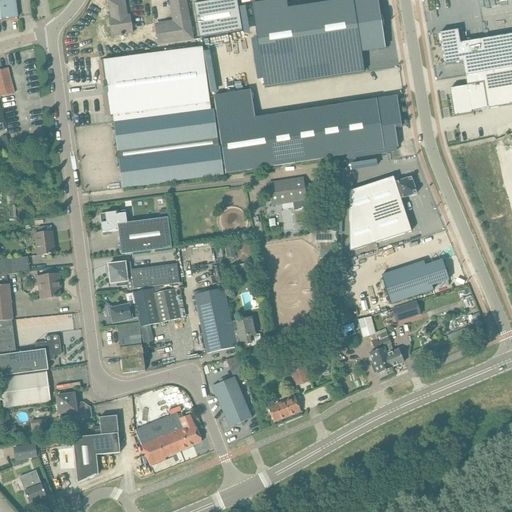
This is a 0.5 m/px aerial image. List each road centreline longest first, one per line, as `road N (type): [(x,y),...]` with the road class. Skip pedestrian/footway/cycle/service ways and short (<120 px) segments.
road 1 (unclassified): [(53,31),(93,361),(119,386),(170,376),(191,382),(240,492)]
road 2 (unclassified): [(511,344),(437,167),(405,0)]
road 3 (tertiary): [(511,359),(240,492)]
